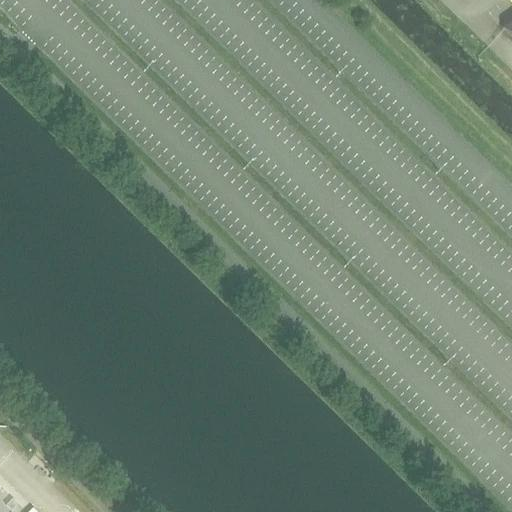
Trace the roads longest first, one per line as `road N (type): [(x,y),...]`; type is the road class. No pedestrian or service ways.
road 1 (unclassified): [(0,32),(487,511)]
road 2 (track): [(103,511),(0,410)]
